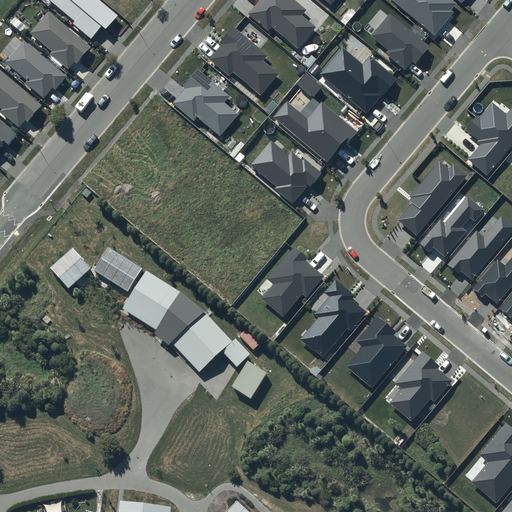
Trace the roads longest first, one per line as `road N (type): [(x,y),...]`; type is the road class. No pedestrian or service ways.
road 1 (residential): [(511,377),(366,255),(353,227),(358,198),(499,30)]
road 2 (unclassified): [(0,228),(192,0)]
road 3 (unknown): [(0,505),(126,477)]
